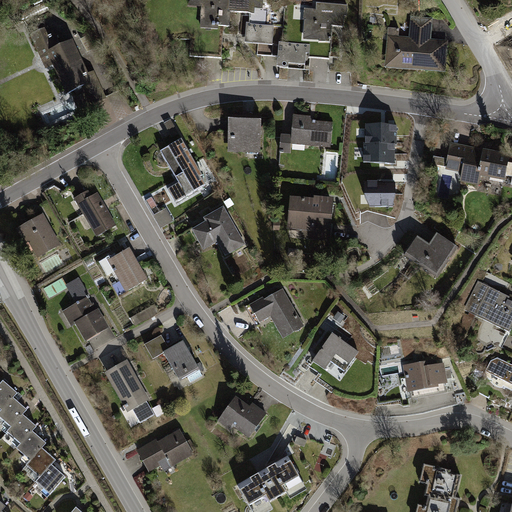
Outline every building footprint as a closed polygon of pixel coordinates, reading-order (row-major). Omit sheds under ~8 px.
[(211,9),(210,35),(239,35),(239,9),(265,8),(264,0),(198,0),(199,10),(211,9)] [(349,7),(320,6),(320,11),(308,11),(306,43),(337,45),(338,28),(348,28),(349,7)] [(451,41),(431,39),(433,19),(408,16),(406,38),(386,36),(384,66),(448,71),(451,41)] [(275,48),(275,24),(247,24),(247,48),(275,48)] [(87,75),(72,42),(57,49),(47,28),(32,35),(47,68),(54,64),(68,94),(85,86),(92,103),(104,98),(93,73),(87,75)] [(313,115),(293,113),(290,145),(332,149),(334,122),(312,120),(313,115)] [(259,119),(226,119),(226,152),(259,152),(259,119)] [(174,120),(166,124),(172,139),(180,135),(174,120)] [(399,128),(367,125),(364,146),(381,148),(380,161),(395,163),(399,128)] [(157,154),(179,196),(207,181),(185,139),(157,154)] [(509,156),(450,145),(445,170),(467,174),(465,184),(484,188),(486,177),(505,181),(509,156)] [(96,235),(115,225),(97,194),(91,198),(87,193),(76,200),(96,235)] [(299,238),(328,240),(332,197),(289,193),(285,229),(300,231),(299,238)] [(224,254),(244,243),(224,207),(191,224),(204,249),(217,241),(224,254)] [(157,217),(163,228),(175,221),(169,210),(157,217)] [(60,244),(43,214),(21,226),(38,257),(60,244)] [(437,276),(456,247),(434,233),(426,245),(413,236),(402,254),(437,276)] [(109,260),(126,290),(145,280),(128,250),(109,260)] [(511,317),(511,299),(473,281),(460,309),(505,331),(511,317)] [(121,297),(126,294),(120,283),(115,286),(121,297)] [(275,346),(307,329),(286,291),(254,308),(275,346)] [(70,313),(93,353),(103,347),(115,340),(94,300),(70,313)] [(339,380),(358,353),(330,333),(311,361),(339,380)] [(181,383),(201,373),(187,345),(166,355),(181,383)] [(511,366),(494,358),(486,361),(481,376),(510,388),(511,384),(511,366)] [(403,364),(407,398),(448,392),(443,359),(403,364)] [(109,376),(135,418),(155,406),(130,363),(109,376)] [(21,396),(7,384),(0,391),(0,408),(6,414),(21,396)] [(31,413),(17,400),(1,418),(15,430),(31,413)] [(270,419),(240,401),(226,424),(257,442),(270,419)] [(42,429),(28,417),(12,434),(26,447),(42,429)] [(184,431),(141,454),(156,483),(200,460),(184,431)] [(51,446),(37,434),(21,452),(35,464),(51,446)] [(60,464),(46,452),(31,469),(45,482),(60,464)] [(288,456),(238,486),(254,511),(266,511),(273,508),(269,501),(286,491),(290,499),(307,489),(288,456)] [(444,498),(452,499),(454,468),(420,466),(418,496),(425,497),(425,508),(415,507),(414,511),(448,511),(449,509),(444,509),(444,498)] [(69,482),(56,469),(40,487),(54,499),(69,482)]
